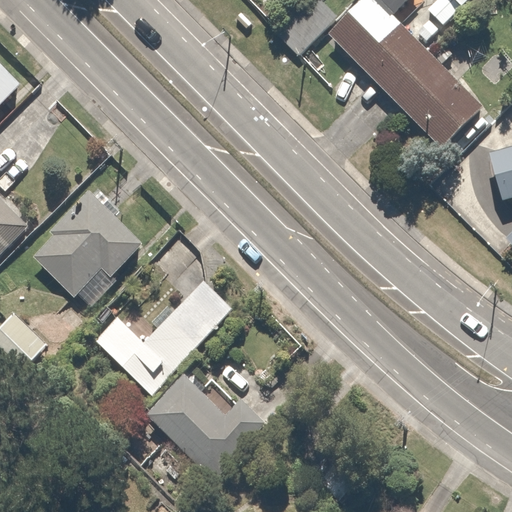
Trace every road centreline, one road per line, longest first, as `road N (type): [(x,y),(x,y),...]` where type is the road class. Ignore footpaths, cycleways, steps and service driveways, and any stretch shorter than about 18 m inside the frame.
road 1 (secondary): [(511,449),(391,352),(38,0)]
road 2 (secondary): [(135,0),(443,312),(511,361)]
